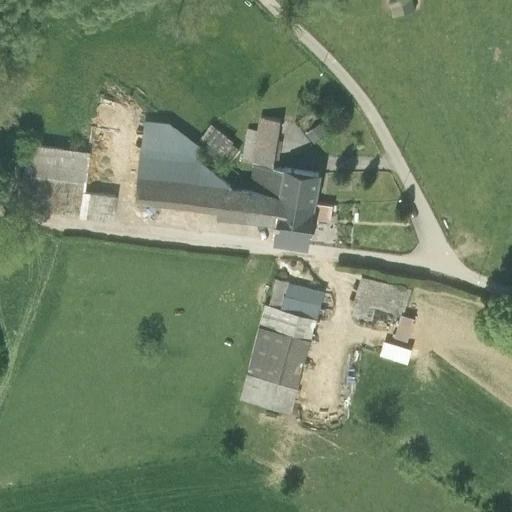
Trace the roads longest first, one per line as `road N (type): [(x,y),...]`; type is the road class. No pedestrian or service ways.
road 1 (track): [(449,276),(0,214)]
road 2 (unclassified): [(511,299),(449,276),(371,111),(265,0)]
